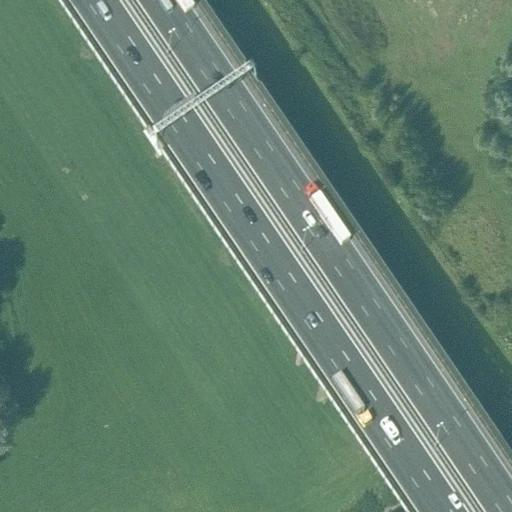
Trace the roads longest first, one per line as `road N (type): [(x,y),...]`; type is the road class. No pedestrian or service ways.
road 1 (motorway): [(90,0),(435,511)]
road 2 (motorway): [(501,511),(158,0)]
